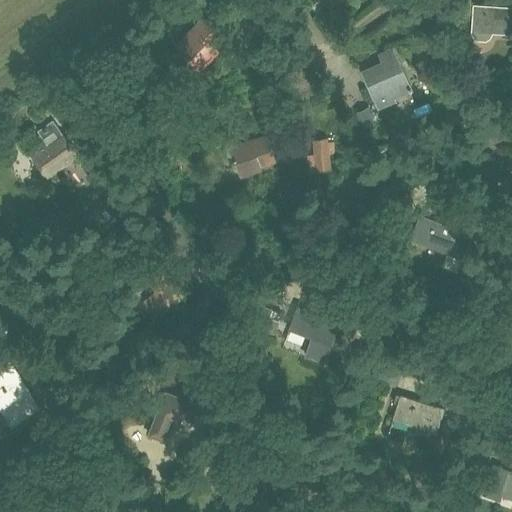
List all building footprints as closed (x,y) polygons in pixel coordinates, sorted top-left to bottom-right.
[(511,6),(474,4),(472,31),(472,34),(474,37),(476,39),(478,41),(481,41),(484,41),(486,40),(488,38),(490,35),(491,33),(511,34),(511,6)] [(209,21),(180,49),(199,69),(220,49),(215,43),(223,36),(209,21)] [(384,60),(363,69),(366,76),(378,103),(379,105),(397,97),(396,95),(409,89),(410,92),(413,90),(411,86),(409,87),(392,51),(390,47),(380,51),(382,55),(384,60)] [(82,104),(69,113),(76,123),(89,113),(82,104)] [(368,109),(357,114),(365,133),(376,128),(368,109)] [(511,127),(508,119),(500,124),(507,138),(511,135),(511,127)] [(49,143),(32,155),(46,177),(78,155),(53,120),(43,126),(51,137),(47,139),(49,143)] [(139,133),(131,134),(131,143),(139,142),(139,133)] [(331,169),(328,151),(327,140),(327,138),(313,139),(314,155),(307,156),(309,172),(331,169)] [(265,166),(258,146),(249,149),(247,144),(239,147),(234,143),(228,145),(225,149),(228,156),(233,157),(240,175),(265,166)] [(383,221),(390,231),(407,219),(400,209),(383,221)] [(422,217),(413,239),(464,259),(475,230),(452,221),(449,228),(422,217)] [(157,316),(185,294),(164,268),(150,279),(158,289),(152,295),(153,296),(146,302),(157,316)] [(260,306),(252,326),(265,331),(275,335),(283,314),(273,310),(260,306)] [(298,307),(290,329),(313,337),(307,355),(324,362),(331,344),(332,344),(340,322),(298,307)] [(379,376),(398,384),(403,373),(384,365),(379,376)] [(0,437),(14,429),(13,427),(26,419),(24,416),(37,408),(36,407),(35,407),(29,399),(30,398),(18,380),(14,382),(5,367),(0,369),(0,406),(5,414),(0,417),(0,437)] [(164,392),(148,434),(161,439),(168,420),(178,423),(181,414),(201,422),(206,409),(164,392)] [(394,419),(437,432),(444,409),(401,396),(396,395),(394,403),(398,404),(394,419)] [(480,443),(493,447),(497,436),(486,432),(480,443)] [(259,442),(250,450),(256,456),(263,465),(273,457),(265,448),(259,442)] [(511,473),(507,472),(498,494),(511,499),(511,473)] [(275,482),(268,474),(251,489),(249,486),(223,509),(224,511),(249,511),(266,498),(262,494),(275,482)] [(119,511),(105,511),(102,511),(102,500),(79,500),(79,511),(119,511)]
